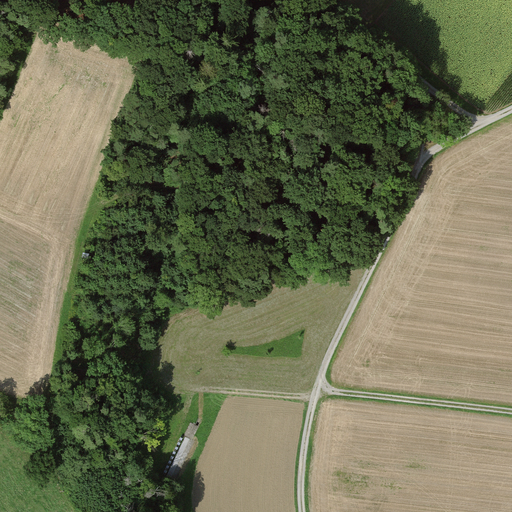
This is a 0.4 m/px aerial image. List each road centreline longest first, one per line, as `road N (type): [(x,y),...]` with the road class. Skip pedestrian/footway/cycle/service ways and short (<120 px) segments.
road 1 (track): [(511,109),(418,157),(316,389),(303,449),(302,511)]
road 2 (track): [(98,204),(143,185),(355,182),(418,157),(419,79)]
road 3 (track): [(328,0),(455,108),(488,121)]
road 4 (track): [(511,412),(316,389)]
road 5 (track): [(185,386),(314,397)]
